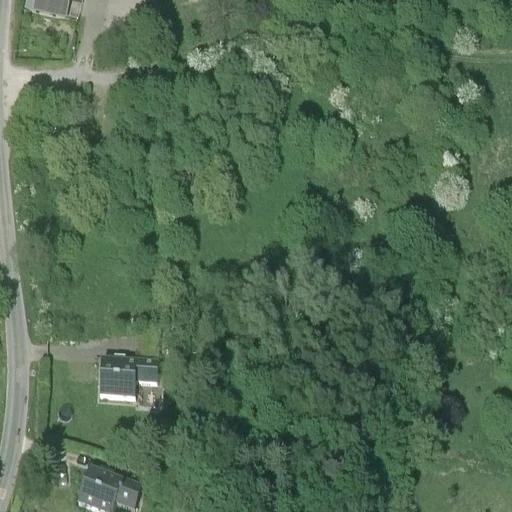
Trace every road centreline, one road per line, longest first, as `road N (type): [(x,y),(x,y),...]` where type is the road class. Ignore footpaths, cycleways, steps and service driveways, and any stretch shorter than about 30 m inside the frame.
road 1 (track): [(117,73),(269,43),(511,59)]
road 2 (tertiary): [(0,195),(19,374),(0,487)]
